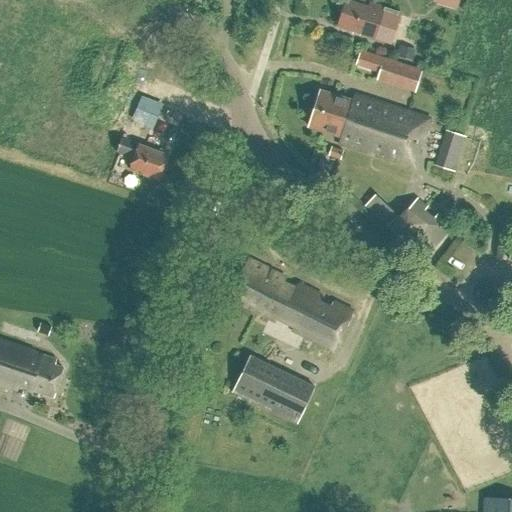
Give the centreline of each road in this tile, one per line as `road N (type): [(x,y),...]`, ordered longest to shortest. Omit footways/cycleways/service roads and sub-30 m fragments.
road 1 (unclassified): [(141,511),(196,278),(238,149)]
road 2 (unclassified): [(487,318),(402,270),(277,170),(238,149)]
road 3 (unclassified): [(238,149),(243,118),(222,63),(155,0)]
